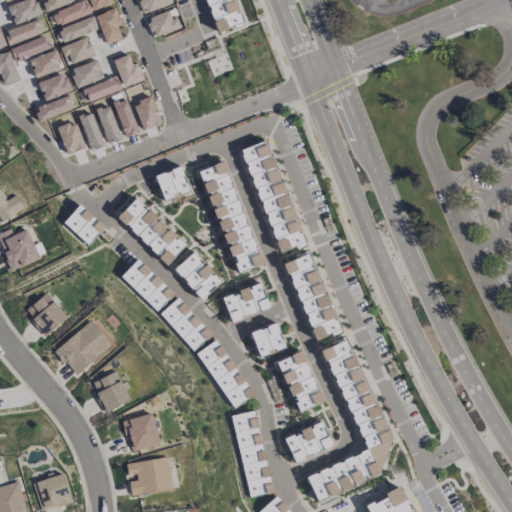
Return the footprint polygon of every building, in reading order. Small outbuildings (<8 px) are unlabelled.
[(41,2),(45,11),(72,1),(72,0),(45,0),(46,1),(41,2)] [(87,0),(92,11),(112,3),(111,0),(87,0)] [(137,0),(141,13),(171,4),(169,0),(137,0)] [(242,22),(233,0),(203,0),(215,32),(242,22)] [(50,11),(54,25),(90,15),(87,1),(50,11)] [(120,25),(115,8),(94,14),(104,44),(121,38),(117,25),(120,25)] [(170,19),(168,11),(146,17),(152,36),(179,27),(176,17),(170,19)] [(97,29),(93,16),(56,29),(61,42),(97,29)] [(59,47),(66,65),(92,55),(86,37),(59,47)] [(302,245),(268,139),(242,148),(275,253),(302,245)] [(260,265),(223,161),(198,170),(236,274),(260,265)] [(188,191),(179,166),(154,176),(163,200),(188,191)] [(0,220),(23,210),(16,195),(3,201),(0,193),(0,220)] [(136,196),(116,216),(165,265),(185,246),(136,196)] [(62,222),(87,245),(100,231),(94,226),(98,221),(79,204),(62,222)] [(0,232),(0,246),(10,270),(38,258),(26,229),(12,234),(10,228),(0,232)] [(172,269),(201,299),(220,281),(192,251),(172,269)] [(340,331),(309,253),(283,263),(314,341),(340,331)] [(119,277),(157,312),(174,294),(136,258),(119,277)] [(229,321),(268,308),(260,283),(221,296),(229,321)] [(44,335),(66,317),(45,292),(23,310),(44,335)] [(193,351),(211,335),(176,297),(158,314),(193,351)] [(53,350),(73,375),(110,346),(90,321),(53,350)] [(259,357),(285,347),(276,322),(249,332),(259,357)] [(319,350),(329,346),(329,347),(336,343),(335,340),(343,337),(344,339),(344,340),(348,348),(345,349),(349,357),(352,355),(356,364),(353,366),(355,369),(358,367),(362,377),(360,378),(361,381),(364,379),(368,389),(365,390),(366,393),(369,392),(374,401),(371,403),(372,405),(375,404),(379,414),(377,415),(378,418),(381,417),(385,426),(382,427),(384,430),(387,429),(391,438),(378,472),(370,476),(368,473),(360,477),(361,479),(353,483),(352,481),(348,483),(349,485),(341,489),(339,487),(336,488),(337,491),(328,495),(327,493),(324,494),(326,497),(316,501),(305,476),(314,472),(315,473),(318,472),(317,471),(326,467),(326,468),(330,466),(330,465),(338,461),(339,462),(342,460),(341,459),(350,455),(351,456),(358,453),(358,451),(365,448),(362,441),(363,441),(361,436),(360,437),(357,429),(358,429),(356,424),(354,425),(351,417),(352,416),(350,412),(348,413),(345,405),(346,404),(344,400),(343,400),(339,392),(340,391),(338,387),(337,388),(333,380),(335,379),(332,375),(328,368),(329,367),(326,359),(324,360),(319,350)] [(195,353),(233,408),(254,394),(215,339),(195,353)] [(297,412),(322,402),(301,351),(277,361),(297,412)] [(90,382),(103,412),(129,401),(116,371),(90,382)] [(248,497),(264,494),(262,484),(270,482),(255,410),(231,415),(248,497)] [(122,419),(128,451),(158,446),(152,414),(122,419)] [(293,462),(331,446),(321,422),(283,438),(293,462)] [(125,463),(127,475),(135,473),(136,480),(128,481),(130,495),(171,489),(166,457),(125,463)] [(71,501),(63,473),(32,482),(40,511),(71,501)] [(0,485),(0,511),(29,511),(28,511),(25,511),(17,481),(0,485)] [(367,511),(364,505),(371,501),(372,503),(385,497),(383,493),(397,485),(405,499),(403,500),(408,509),(407,509),(409,511),(367,511)] [(256,511),(275,494),(291,511),(256,511)]
